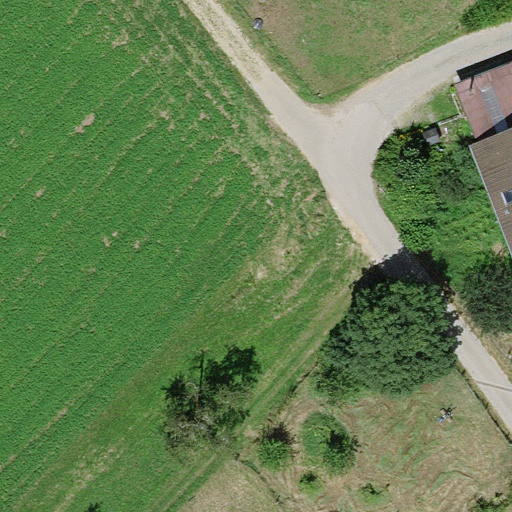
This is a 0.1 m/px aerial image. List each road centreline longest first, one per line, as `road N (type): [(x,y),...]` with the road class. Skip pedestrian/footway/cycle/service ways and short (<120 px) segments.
road 1 (track): [(273,102),(511,421)]
road 2 (track): [(148,511),(385,258)]
road 3 (track): [(511,32),(441,58),(320,168)]
road 4 (track): [(273,102),(194,0)]
